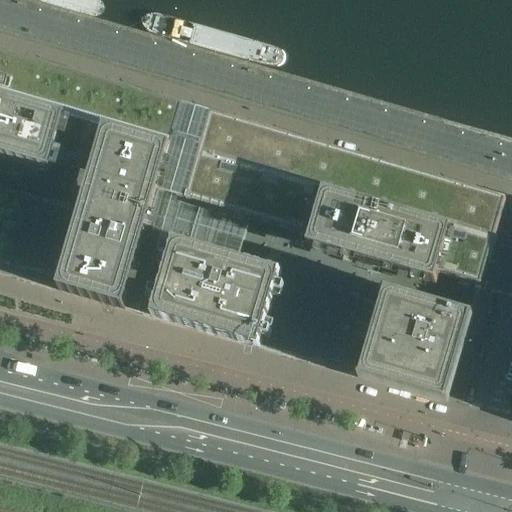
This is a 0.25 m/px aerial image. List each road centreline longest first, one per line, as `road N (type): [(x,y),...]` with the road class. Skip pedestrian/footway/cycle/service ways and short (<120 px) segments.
road 1 (primary): [(468,485),(0,368)]
road 2 (primary): [(0,401),(445,511)]
road 3 (unclassified): [(511,332),(468,485)]
